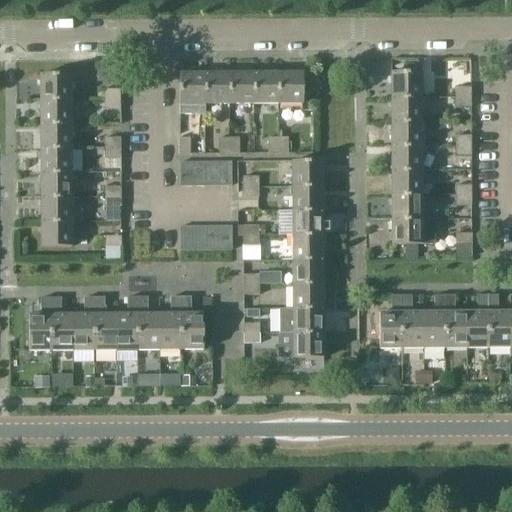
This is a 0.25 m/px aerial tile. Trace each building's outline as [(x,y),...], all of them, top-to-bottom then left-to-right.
[(391,99),(421,99),(421,73),(391,73),(391,99)] [(205,75),(205,106),(229,105),(229,74),(205,75)] [(229,74),(229,105),(254,105),(253,74),(229,74)] [(253,74),(254,105),(278,105),(278,74),(253,74)] [(278,74),(278,105),(303,105),(303,74),(278,74)] [(40,100),(71,100),(70,75),(40,75),(40,100)] [(179,75),(180,106),(205,106),(205,75),(179,75)] [(455,98),(470,98),(470,87),(455,87),(455,98)] [(104,100),(119,100),(119,90),(104,90),(104,100)] [(470,98),(455,98),(455,108),(470,108),(470,98)] [(421,99),(391,99),(391,123),(421,123),(421,99)] [(71,100),(40,100),(40,125),(71,125),(71,100)] [(119,100),(104,100),(104,110),(120,110),(119,100)] [(421,123),(391,123),(391,148),(421,147),(421,123)] [(71,125),(40,125),(40,149),(71,149),(71,125)] [(455,148),(471,148),(471,137),(455,137),(455,148)] [(220,138),(220,154),(230,154),(230,138),(220,138)] [(241,154),(241,138),(230,138),(230,154),(241,154)] [(268,138),(268,154),(279,154),(278,138),(268,138)] [(289,154),(289,138),(278,138),(279,154),(289,154)] [(104,149),(120,149),(120,139),(104,139),(104,149)] [(180,139),(180,155),(190,155),(189,139),(180,139)] [(421,147),(391,148),(391,172),(421,172),(421,147)] [(471,148),(455,148),(455,156),(471,156),(471,148)] [(71,149),(40,149),(41,174),(71,174),(71,149)] [(120,149),(104,149),(104,159),(120,159),(120,149)] [(193,163),(180,163),(180,186),(193,186),(193,163)] [(193,163),(193,186),(206,186),(205,163),(193,163)] [(205,163),(206,186),(218,186),(218,163),(205,163)] [(218,163),(218,186),(231,186),(231,163),(218,163)] [(292,188),(322,188),(322,163),(291,163),(292,188)] [(421,172),(391,172),(391,196),(421,196),(421,172)] [(71,174),(41,174),(41,198),(71,198),(71,174)] [(244,179),(243,188),(259,188),(259,179),(244,179)] [(455,197),(471,197),(470,185),(455,186),(455,197)] [(104,198),(120,198),(120,188),(104,188),(104,198)] [(243,188),(243,197),(259,197),(259,188),(243,188)] [(322,188),(292,188),(292,212),(322,212),(322,188)] [(421,196),(391,196),(391,221),(421,221),(421,220),(421,196)] [(471,197),(455,197),(456,206),(471,206),(471,197)] [(41,223),(71,222),(71,198),(41,198),(41,223)] [(120,198),(104,198),(104,208),(120,208),(120,198)] [(322,212),(292,212),(292,237),(322,236),(322,212)] [(421,220),(421,221),(391,221),(391,246),(434,246),(434,220),(421,220)] [(71,222),(41,223),(41,248),(71,248),(71,222)] [(219,227),(219,251),(231,251),(231,226),(219,227)] [(243,237),(258,237),(258,227),(243,226),(243,237)] [(180,227),(180,231),(180,251),(194,251),(193,227),(180,227)] [(193,227),(194,251),(206,251),(206,227),(193,227)] [(206,227),(206,251),(219,251),(219,227),(206,227)] [(470,245),(470,234),(454,234),(454,245),(470,245)] [(105,247),(120,247),(120,236),(105,237),(105,247)] [(292,261),(322,261),(322,236),(292,237),(292,261)] [(258,237),(243,237),(243,246),(258,246),(258,237)] [(470,245),(454,245),(455,258),(471,258),(470,245)] [(322,261),(292,261),(292,285),(322,285),(322,261)] [(243,285),(259,285),(258,275),(243,275),(243,285)] [(259,285),(243,285),(243,295),(259,294),(259,285)] [(322,285),(292,285),(292,310),(322,310),(322,285)] [(400,349),(400,296),(390,296),(390,312),(378,312),(378,349),(400,349)] [(422,349),(421,312),(410,312),(410,296),(400,296),(400,349),(422,349)] [(444,349),(444,296),(433,296),(433,312),(421,312),(422,349),(444,349)] [(465,349),(465,312),(454,312),(454,296),(444,296),(444,349),(465,349)] [(465,312),(465,349),(487,349),(486,296),(476,296),(476,312),(465,312)] [(508,349),(508,312),(497,312),(497,296),(486,296),(487,349),(508,349)] [(93,350),(93,298),(82,298),(83,314),(72,314),(72,350),(93,350)] [(115,350),(115,315),(103,315),(103,298),(93,298),(93,350),(115,350)] [(136,350),(136,298),(126,298),(126,315),(115,315),(115,350),(136,350)] [(136,298),(136,350),(158,350),(158,314),(147,314),(147,298),(136,298)] [(180,350),(180,298),(169,298),(169,314),(158,314),(158,350),(180,350)] [(180,298),(180,350),(201,350),(201,314),(190,314),(190,298),(180,298)] [(50,351),(50,299),(40,299),(40,315),(27,315),(28,351),(50,351)] [(72,350),(72,314),(60,315),(60,299),(50,299),(50,351),(72,350)] [(292,334),(322,334),(322,310),(292,310),(292,334)] [(243,334),(259,334),(259,324),(242,324),(243,334)] [(259,334),(243,334),(243,344),(259,344),(259,334)] [(322,334),(292,334),(292,359),(322,359),(322,334)]
